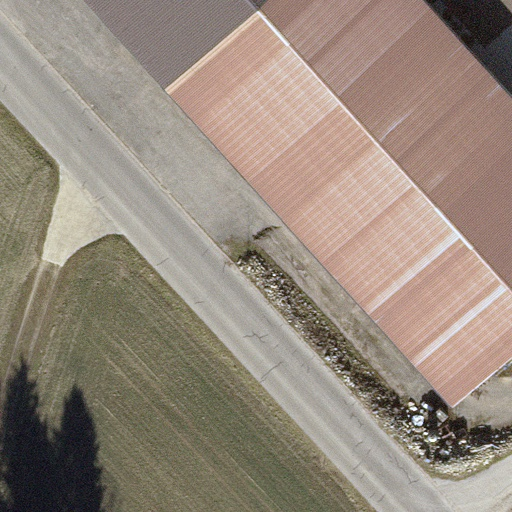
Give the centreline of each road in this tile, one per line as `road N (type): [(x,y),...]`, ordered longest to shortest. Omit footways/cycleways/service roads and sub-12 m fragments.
road 1 (tertiary): [(0,48),(101,148),(412,511)]
road 2 (track): [(101,148),(0,470)]
